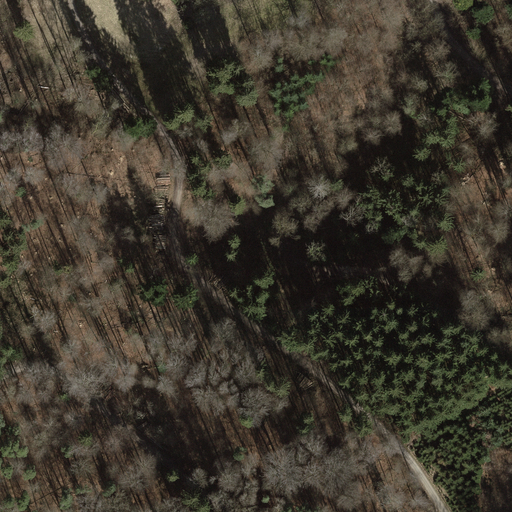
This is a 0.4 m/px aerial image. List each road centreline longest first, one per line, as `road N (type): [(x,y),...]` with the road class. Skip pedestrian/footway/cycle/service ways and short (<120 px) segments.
road 1 (track): [(71,0),(96,55),(177,158),(170,232),(177,258),(362,410),(442,511)]
road 2 (track): [(0,375),(32,364),(60,373),(230,511)]
road 3 (track): [(511,355),(385,278),(289,258)]
road 4 (track): [(434,0),(458,47),(511,92)]
